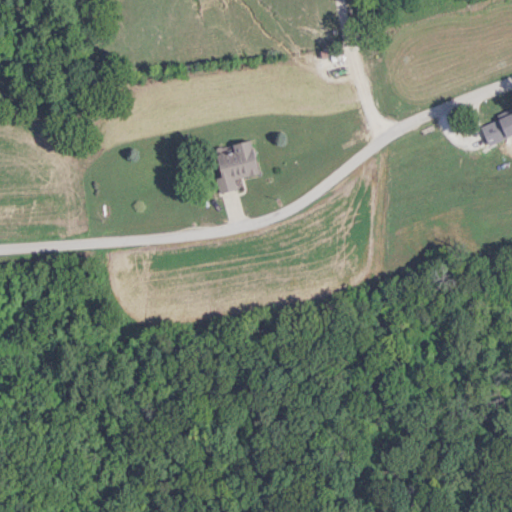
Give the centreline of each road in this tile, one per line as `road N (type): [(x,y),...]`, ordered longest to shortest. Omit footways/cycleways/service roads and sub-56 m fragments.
road 1 (residential): [(0,246),(207,230),(268,215),(384,134),(511,77)]
road 2 (track): [(384,134),(338,0)]
